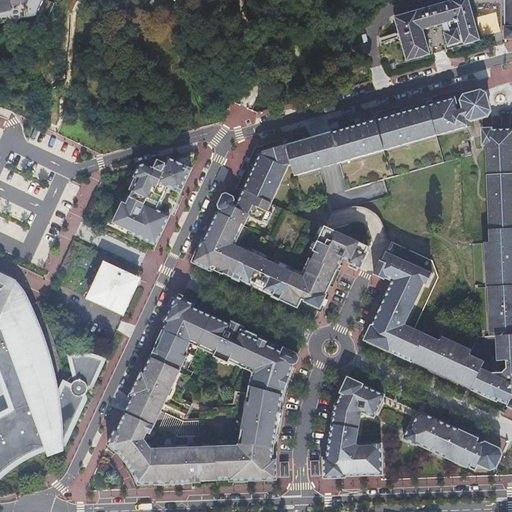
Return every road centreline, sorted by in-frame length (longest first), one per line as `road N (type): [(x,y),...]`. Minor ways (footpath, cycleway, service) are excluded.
road 1 (residential): [(228,137),(71,475),(35,502)]
road 2 (residential): [(301,500),(308,405),(378,246),(365,218),(324,221),(300,211)]
road 3 (residential): [(511,58),(228,137)]
road 4 (tertiary): [(301,500),(85,511)]
road 5 (tertiary): [(511,493),(301,500)]
road 6 (residential): [(228,137),(203,133),(65,167)]
